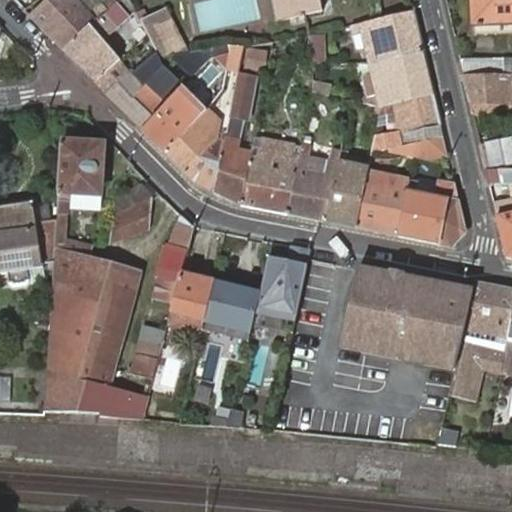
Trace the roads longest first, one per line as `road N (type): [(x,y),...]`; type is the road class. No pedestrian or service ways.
road 1 (residential): [(75,85),(201,206),(485,270)]
road 2 (residential): [(432,0),(485,270)]
